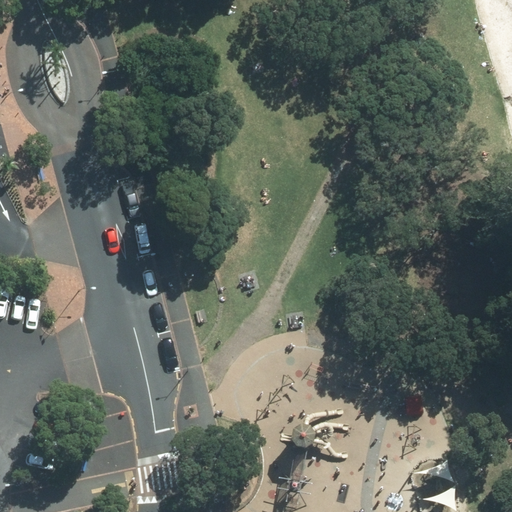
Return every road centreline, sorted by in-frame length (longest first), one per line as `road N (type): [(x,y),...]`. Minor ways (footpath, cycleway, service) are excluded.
road 1 (tertiary): [(82,149),(151,421),(156,511)]
road 2 (tertiary): [(82,149),(31,90),(23,49),(34,0)]
road 3 (tertiary): [(42,0),(85,59),(82,149)]
